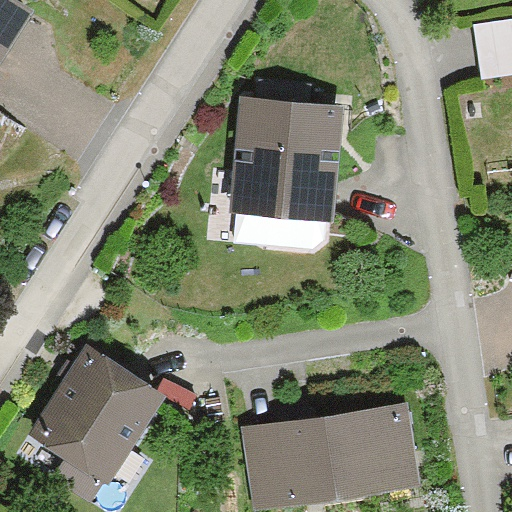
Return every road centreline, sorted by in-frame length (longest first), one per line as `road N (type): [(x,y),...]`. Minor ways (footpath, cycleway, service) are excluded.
road 1 (residential): [(388,0),(411,21),(480,511)]
road 2 (residential): [(0,360),(236,0)]
